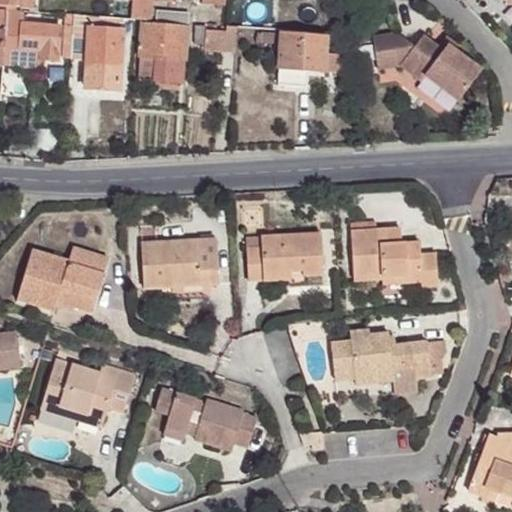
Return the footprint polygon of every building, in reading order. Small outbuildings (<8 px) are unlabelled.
[(32,13),(40,13),(40,0),(0,0),(0,2),(18,5),(22,6),(22,8),(32,9),(32,13)] [(64,11),(64,0),(48,0),(48,9),(64,11)] [(0,10),(7,11),(16,12),(18,5),(0,2),(0,10)] [(7,11),(5,46),(8,47),(44,50),(44,60),(60,62),(63,29),(56,29),(53,29),(43,28),(23,26),(23,29),(19,29),(19,17),(19,12),(16,12),(7,11)] [(158,27),(189,29),(191,18),(159,15),(158,27)] [(86,37),(87,17),(76,16),(76,18),(75,28),(74,37),(86,37)] [(157,59),(187,62),(189,29),(158,27),(144,26),(142,58),(157,59)] [(92,28),(90,65),(123,67),(125,31),(92,28)] [(236,55),(238,28),(228,28),(227,34),(210,33),(208,48),(208,52),(236,55)] [(208,48),(210,33),(210,30),(197,30),(196,48),(208,48)] [(276,44),(277,31),(261,30),(260,43),(276,44)] [(398,35),(374,38),(379,71),(402,68),(423,83),(427,77),(461,100),(483,70),(456,50),(444,42),(440,47),(424,36),(416,48),(398,35)] [(85,61),(86,37),(74,37),(73,61),(85,61)] [(326,73),(327,57),(328,40),(284,37),(279,87),(308,91),(311,71),(326,73)] [(447,37),(444,42),(456,50),(459,45),(447,37)] [(44,50),(8,47),(8,61),(44,64),(44,60),(44,50)] [(343,73),(339,58),(327,57),(326,73),(343,73)] [(141,80),(156,81),(157,59),(142,58),(141,80)] [(184,85),(187,62),(157,59),(156,81),(156,83),(184,85)] [(123,67),(90,65),(89,89),(121,91),(123,67)] [(348,230),(348,237),(372,235),(372,228),(348,230)] [(414,260),(413,247),(399,247),(398,233),(372,235),(348,237),(352,281),(364,280),(365,286),(381,285),(381,279),(404,278),(405,282),(420,282),(420,287),(420,292),(436,290),(434,258),(420,259),(414,260)] [(322,238),(260,242),(261,253),(247,254),(249,288),(266,287),(266,278),(303,276),(303,281),(305,281),(325,279),(322,238)] [(260,242),(246,243),(247,254),(261,253),(260,242)] [(187,291),(201,290),(214,290),(219,290),(216,245),(141,249),(143,293),(159,293),(177,292),(187,291)] [(63,294),(98,303),(109,263),(73,252),(69,266),(32,256),(18,306),(57,316),(60,305),(63,294)] [(303,276),(266,278),(266,287),(291,285),(291,289),(305,289),(305,281),(303,281),(303,276)] [(381,285),(382,289),(420,287),(420,282),(405,282),(404,278),(381,279),(381,285)] [(202,301),(201,290),(187,291),(187,297),(177,298),(177,292),(159,293),(160,302),(160,303),(202,301)] [(95,317),(98,303),(63,294),(60,305),(95,317)] [(0,372),(21,369),(17,334),(0,336),(0,372)] [(379,344),(378,340),(378,339),(370,341),(369,335),(350,338),(351,347),(342,347),(342,339),(329,341),(335,387),(354,385),(356,391),(378,388),(377,381),(392,379),(393,376),(413,374),(415,385),(430,382),(427,348),(396,351),(394,342),(390,343),(379,344)] [(445,346),(427,348),(430,382),(443,380),(442,368),(447,368),(445,346)] [(87,419),(104,424),(109,411),(124,415),(134,379),(101,369),(98,377),(55,364),(42,408),(58,412),(56,417),(79,424),(83,413),(88,415),(87,419)] [(354,385),(335,387),(337,403),(378,398),(379,402),(417,398),(415,385),(413,374),(393,376),(392,379),(393,386),(378,388),(356,391),(354,385)] [(393,386),(392,379),(377,381),(378,388),(393,386)] [(197,430),(194,440),(193,444),(230,455),(233,447),(247,451),(256,422),(242,419),(244,414),(206,403),(204,408),(202,417),(193,415),(195,406),(196,404),(161,393),(153,418),(168,422),(164,432),(185,438),(188,428),(197,430)] [(195,406),(193,415),(202,417),(204,408),(195,406)] [(58,412),(42,408),(41,413),(56,417),(58,412)] [(101,436),(102,431),(79,424),(56,417),(41,413),(39,418),(101,436)] [(102,431),(104,424),(87,419),(88,415),(83,413),(79,424),(102,431)] [(185,438),(194,440),(197,430),(188,428),(185,438)] [(185,438),(164,432),(162,439),(182,445),(185,438)] [(324,453),(323,436),(299,437),(302,449),(311,448),(311,455),(324,453)] [(497,504),(511,509),(511,505),(511,446),(496,447),(496,450),(487,446),(480,467),(485,470),(484,476),(477,473),(467,502),(481,507),(485,499),(497,504)] [(494,511),(497,504),(485,499),(481,507),(494,511)] [(509,511),(511,509),(497,504),(494,511),(481,507),(467,502),(465,507),(477,511),(509,511)]
